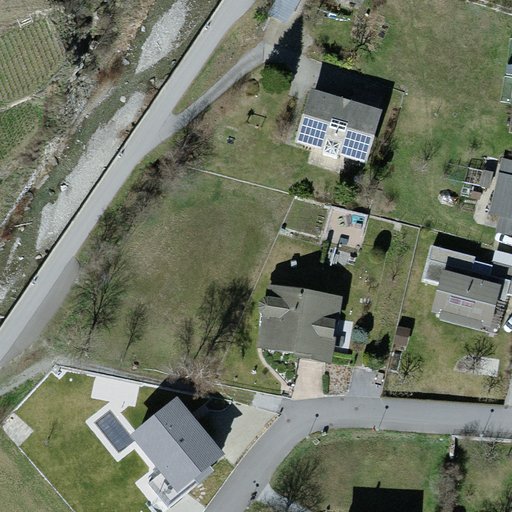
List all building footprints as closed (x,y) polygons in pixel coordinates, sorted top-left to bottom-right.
[(379,111),(312,91),(298,141),(364,160),(379,111)] [(511,161),(503,159),(491,212),(501,215),(497,230),(511,233),(511,161)] [(499,285),(443,271),(434,310),(489,324),(499,285)] [(338,299),(270,288),(260,346),(329,357),(338,299)] [(221,453),(177,400),(134,435),(178,488),(221,453)]
